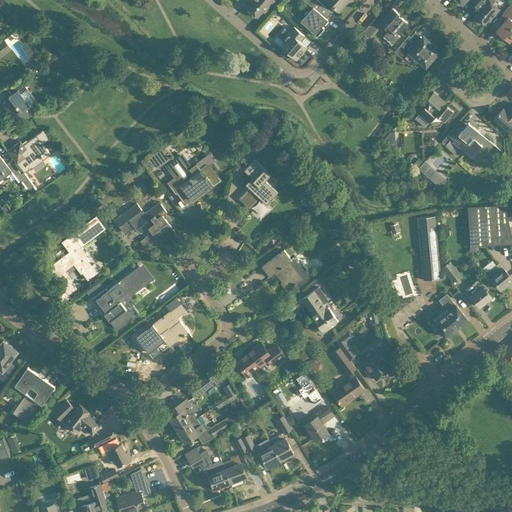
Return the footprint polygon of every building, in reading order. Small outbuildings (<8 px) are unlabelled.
[(246,0),(249,1),(251,3),(246,8),(257,17),(262,11),(264,12),(274,0),(246,0)] [(331,12),(324,6),(317,0),(303,0),(312,8),(300,21),(310,30),(316,36),(323,28),(321,26),(327,20),(326,18),(331,12)] [(347,0),(325,0),(331,4),(338,11),(347,0)] [(499,9),(493,4),(496,0),(495,0),(474,0),(470,5),(477,12),(474,15),(484,24),(489,18),(490,19),(499,9)] [(511,4),(511,3),(495,21),(489,29),(494,33),(495,32),(509,43),(511,39),(511,20),(510,19),(511,16),(511,4)] [(379,13),(369,24),(362,32),(368,38),(380,24),(388,31),(383,36),(392,45),(399,37),(396,35),(407,22),(398,14),(399,13),(392,8),(383,17),(379,13)] [(293,27),(288,32),(284,28),(277,36),(282,40),(286,44),(282,48),(295,60),(304,50),(306,47),(303,44),(299,41),(304,36),(293,27)] [(408,35),(393,52),(400,58),(405,53),(407,54),(413,57),(415,58),(414,59),(418,62),(418,61),(425,67),(433,57),(433,58),(439,51),(427,40),(426,42),(415,32),(415,31),(410,37),(408,35)] [(0,56),(11,48),(4,39),(0,42),(0,56)] [(34,65),(39,60),(35,55),(30,59),(34,65)] [(29,114),(25,109),(30,105),(21,93),(27,88),(20,79),(8,88),(12,93),(8,96),(9,98),(2,103),(11,115),(13,114),(18,122),(29,114)] [(433,92),(426,99),(424,102),(429,106),(426,109),(424,107),(414,119),(415,119),(425,127),(429,122),(434,126),(439,126),(443,121),(444,122),(453,111),(446,105),(444,108),(441,105),(444,102),(433,92)] [(494,118),(501,125),(511,134),(511,132),(511,103),(505,111),(502,108),(494,118)] [(481,155),(491,143),(468,122),(462,128),(457,123),(441,142),(457,156),(463,150),(471,157),(476,151),(481,155)] [(42,143),(48,138),(42,130),(23,145),(20,141),(7,150),(13,158),(24,172),(29,168),(42,159),(42,160),(50,154),(42,143)] [(152,155),(160,167),(165,163),(156,152),(152,155)] [(180,155),(166,166),(175,177),(170,181),(169,181),(167,182),(176,194),(176,193),(177,192),(188,206),(186,203),(204,189),(206,190),(207,190),(208,190),(221,180),(209,164),(214,161),(209,154),(192,167),(190,168),(180,155)] [(7,164),(0,156),(0,155),(0,180),(12,171),(16,168),(11,161),(7,164)] [(413,164),(418,168),(424,162),(419,158),(413,164)] [(251,186),(239,199),(250,208),(260,197),(267,204),(271,199),(278,192),(265,180),(270,174),(254,159),(244,170),(253,179),(252,181),(249,184),(251,186)] [(425,161),(418,168),(434,182),(441,174),(425,161)] [(447,180),(441,174),(434,182),(440,188),(447,180)] [(27,177),(22,181),(27,188),(30,188),(34,185),(27,177)] [(133,225),(137,231),(138,230),(137,229),(145,223),(150,230),(138,238),(145,247),(162,234),(170,245),(173,240),(172,238),(185,228),(177,234),(171,227),(162,215),(167,212),(159,202),(144,213),(137,203),(114,220),(125,234),(132,229),(131,227),(133,225)] [(511,243),(511,235),(510,227),(505,210),(504,204),(467,206),(470,246),(511,243)] [(418,217),(424,280),(440,278),(435,215),(418,217)] [(58,216),(53,220),(57,224),(61,221),(58,216)] [(87,254),(81,246),(105,228),(98,218),(63,244),(72,256),(68,260),(65,255),(47,268),(57,281),(56,282),(61,288),(62,287),(68,295),(76,289),(70,282),(73,280),(65,269),(73,263),(80,273),(82,272),(87,279),(99,270),(93,262),(92,263),(85,255),(87,254)] [(389,225),(391,234),(399,232),(396,223),(389,225)] [(299,229),(289,237),(295,245),(305,237),(299,229)] [(294,258),(292,259),(284,249),(262,266),(270,277),(277,271),(281,276),(279,278),(282,282),(282,281),(288,288),(286,290),(286,291),(295,284),(297,286),(309,277),(294,258)] [(461,275),(450,261),(441,268),(453,282),(461,275)] [(511,279),(499,263),(494,267),(487,273),(500,289),(511,279)] [(103,290),(92,298),(93,299),(95,298),(106,312),(104,313),(116,329),(131,317),(133,319),(139,314),(138,314),(133,318),(121,302),(149,281),(138,267),(107,290),(106,288),(105,288),(107,290),(105,292),(103,290)] [(470,295),(479,307),(491,297),(486,291),(488,290),(479,278),(472,284),(477,290),(470,295)] [(319,287),(314,290),(309,294),(301,299),(306,306),(306,305),(313,315),(312,316),(314,318),(313,318),(322,332),(323,331),(324,333),(336,325),(335,324),(338,322),(329,308),(327,309),(325,306),(323,303),(328,300),(319,287)] [(438,300),(447,311),(433,322),(439,330),(438,331),(442,336),(443,335),(445,337),(453,330),(453,331),(459,326),(459,325),(467,319),(455,304),(455,305),(446,294),(438,300)] [(176,297),(165,305),(170,311),(171,312),(182,304),(176,297)] [(138,335),(136,337),(139,340),(148,353),(158,345),(165,340),(169,346),(183,336),(185,335),(185,334),(188,332),(180,320),(178,322),(176,319),(178,318),(177,317),(176,318),(171,312),(170,311),(164,316),(164,315),(162,317),(142,332),(138,335)] [(379,324),(377,314),(370,315),(372,325),(379,324)] [(339,346),(350,361),(357,356),(347,342),(354,337),(348,329),(334,340),(339,346)] [(0,369),(2,372),(0,375),(0,377),(5,382),(16,367),(10,362),(18,352),(3,341),(0,345),(0,369)] [(254,350),(236,363),(246,376),(267,360),(273,367),(286,357),(276,344),(267,351),(261,342),(253,348),(254,350)] [(511,361),(511,343),(503,351),(511,361)] [(350,361),(339,346),(332,352),(348,374),(356,369),(350,361)] [(374,348),(357,360),(365,370),(370,378),(373,376),(375,380),(385,373),(386,374),(394,369),(388,361),(381,352),(378,354),(376,351),(374,348)] [(303,350),(297,355),(303,363),(310,357),(303,350)] [(283,366),(288,373),(300,366),(295,359),(283,366)] [(309,368),(318,371),(320,363),(311,361),(309,368)] [(227,376),(217,364),(206,372),(209,376),(190,391),(195,396),(196,397),(215,382),(217,385),(227,376)] [(55,386),(38,374),(28,367),(15,385),(28,395),(16,412),(25,418),(24,420),(26,421),(39,403),(42,405),(55,386)] [(304,372),(296,378),(302,387),(299,389),(299,390),(304,396),(304,397),(305,397),(308,395),(314,404),(322,398),(304,372)] [(354,375),(331,391),(336,398),(342,406),(353,398),(352,397),(364,389),(364,390),(365,390),(359,382),(354,375)] [(223,388),(229,398),(236,393),(230,383),(223,388)] [(229,398),(216,406),(218,409),(235,399),(237,402),(241,400),(236,393),(229,398)] [(93,435),(100,426),(94,421),(97,418),(91,414),(91,413),(79,404),(75,409),(74,408),(67,400),(53,413),(61,421),(62,420),(64,421),(78,432),(83,427),(93,435)] [(178,430),(197,418),(189,406),(190,406),(186,400),(172,409),(176,415),(170,418),(178,430)] [(313,410),(301,418),(315,439),(327,431),(321,422),(328,417),(329,419),(334,415),(328,406),(316,414),(313,410)] [(210,429),(209,426),(207,427),(204,422),(201,424),(197,418),(178,430),(185,442),(192,437),(193,438),(194,438),(196,437),(197,436),(196,435),(198,434),(203,443),(212,437),(237,422),(233,415),(210,429)] [(285,433),(292,429),(284,416),(277,420),(285,433)] [(285,438),(284,439),(281,433),(269,440),(272,445),(280,460),(293,453),(285,438)] [(94,447),(107,440),(104,434),(91,441),(94,447)] [(0,459),(11,456),(4,435),(0,436),(0,459)] [(249,435),(242,439),(247,450),(249,453),(256,449),(249,435)] [(247,450),(242,439),(241,437),(235,440),(241,453),(247,450)] [(121,444),(109,450),(117,466),(131,459),(127,452),(126,453),(121,444)] [(13,453),(20,451),(17,445),(11,447),(13,453)] [(280,460),(272,445),(259,452),(267,467),(280,460)] [(195,448),(186,453),(193,466),(202,462),(204,465),(201,467),(210,482),(212,481),(215,489),(230,483),(223,463),(222,461),(212,465),(210,460),(206,449),(199,454),(195,448)] [(232,460),(223,463),(230,483),(247,477),(242,464),(241,463),(240,463),(237,455),(231,457),(232,460)] [(136,491),(116,497),(119,504),(121,511),(138,511),(146,510),(142,496),(151,493),(148,483),(143,473),(139,475),(137,471),(141,469),(141,468),(130,473),(136,491)] [(102,484),(118,476),(115,469),(99,477),(102,484)] [(90,486),(94,500),(80,505),(82,511),(110,511),(101,483),(90,486)] [(72,511),(72,510),(65,511),(57,511),(55,502),(41,506),(42,511),(72,511)]
